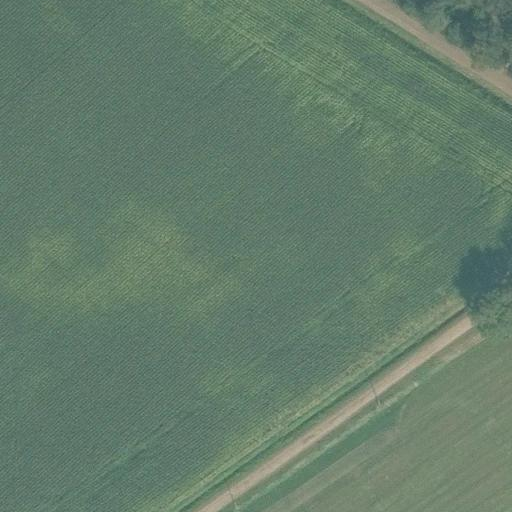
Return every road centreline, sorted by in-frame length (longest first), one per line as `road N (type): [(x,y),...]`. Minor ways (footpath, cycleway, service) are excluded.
road 1 (track): [(207,511),(511,294)]
road 2 (track): [(364,0),(482,75)]
